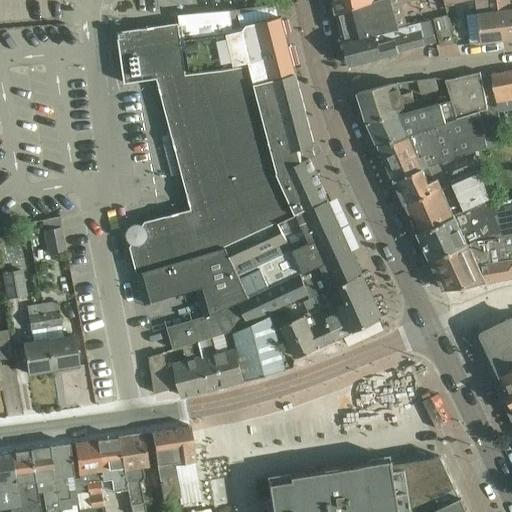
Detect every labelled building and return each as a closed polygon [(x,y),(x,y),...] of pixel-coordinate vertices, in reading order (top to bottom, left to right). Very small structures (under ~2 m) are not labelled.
[(338,12),(376,1),(376,0),(335,0),(337,12),(338,12)] [(338,12),(345,42),(400,29),(407,27),(402,5),(418,0),(417,0),(379,0),(376,1),(338,12)] [(483,42),(504,40),(498,0),(456,0),(457,0),(458,0),(487,0),(489,13),(479,14),(483,42)] [(498,0),(504,40),(511,38),(511,7),(511,0),(498,0)] [(230,11),(180,15),(181,23),(189,72),(227,68),(251,63),(262,60),(267,80),(273,78),(288,73),(296,71),(282,17),(278,18),(276,7),(239,10),(241,27),(233,29),(230,11)] [(469,44),(479,43),(477,12),(466,13),(469,44)] [(455,43),(450,24),(448,16),(434,20),(441,47),(455,43)] [(437,41),(432,22),(407,27),(400,29),(345,42),(352,66),(425,46),(425,44),(437,41)] [(181,23),(118,32),(126,83),(158,78),(193,209),(177,213),(146,221),(144,225),(141,224),(137,224),(134,225),(131,227),(129,230),(128,234),(129,237),(131,240),(134,243),(131,246),(138,273),(191,257),(200,254),(200,255),(220,249),(226,246),(227,246),(330,199),(328,197),(322,200),(305,162),(301,149),(308,147),(288,73),(273,78),(267,80),(255,83),(250,64),(251,63),(227,68),(189,72),(181,23)] [(511,99),(506,71),(493,74),(498,102),(511,99)] [(481,72),(446,80),(452,99),(458,118),(481,111),(489,109),(481,72)] [(436,78),(418,81),(422,94),(439,90),(436,78)] [(389,85),(359,93),(368,122),(406,112),(407,113),(417,110),(411,93),(400,95),(398,83),(389,85)] [(406,112),(368,122),(379,145),(433,128),(458,118),(452,99),(417,110),(407,113),(406,112)] [(433,128),(379,145),(387,162),(395,180),(424,169),(455,157),(479,150),(489,147),(485,129),(481,111),(458,118),(433,128)] [(424,169),(395,180),(406,203),(443,187),(484,168),(479,150),(455,157),(424,169)] [(443,187),(406,203),(419,233),(449,220),(479,206),(496,202),(490,181),(484,168),(443,187)] [(449,220),(419,233),(432,260),(468,244),(475,240),(500,237),(511,235),(511,198),(496,202),(479,206),(449,220)] [(227,246),(226,246),(239,275),(252,269),(311,241),(311,242),(342,227),(330,199),(227,246)] [(61,227),(44,230),(49,254),(66,250),(61,227)] [(252,269),(239,275),(250,298),(292,278),(305,273),(353,251),(342,227),(311,242),(311,241),(252,269)] [(468,244),(432,260),(445,290),(511,277),(511,235),(500,237),(475,240),(468,244)] [(191,257),(138,273),(146,304),(198,288),(207,316),(221,311),(227,308),(242,302),(250,298),(239,275),(226,246),(220,249),(200,255),(200,254),(191,257)] [(193,320),(168,327),(175,349),(184,346),(200,341),(225,333),(233,331),(271,311),(309,294),(311,298),(341,284),(363,274),(353,251),(305,273),(292,278),(250,298),(242,302),(227,308),(221,311),(207,316),(193,320)] [(22,270),(5,272),(9,298),(26,295),(22,270)] [(311,298),(304,301),(310,313),(306,315),(310,324),(321,347),(383,318),(363,274),(341,284),(311,298)] [(42,305),(53,370),(78,366),(73,335),(60,337),(58,325),(62,325),(58,302),(42,305)] [(28,374),(53,370),(42,305),(27,307),(31,330),(34,329),(36,341),(23,343),(28,374)] [(271,311),(233,331),(234,334),(237,347),(246,381),(287,370),(282,351),(272,316),(271,311)] [(321,347),(310,324),(306,315),(292,321),(290,316),(280,321),(297,357),(321,347)] [(502,376),(511,371),(511,318),(497,326),(486,333),(485,333),(484,335),(484,336),(490,348),(489,348),(502,376)] [(0,359),(13,357),(8,330),(0,331),(0,359)] [(225,333),(200,341),(213,389),(246,381),(237,347),(229,349),(225,333)] [(163,352),(150,357),(155,393),(182,386),(185,397),(213,389),(200,341),(184,346),(188,359),(167,365),(163,352)] [(511,420),(511,371),(502,376),(505,383),(496,387),(511,420)] [(176,465),(195,462),(193,450),(194,450),(193,449),(190,426),(151,432),(154,452),(165,511),(180,511),(179,498),(181,497),(176,465)] [(142,468),(149,467),(147,454),(154,452),(151,432),(117,437),(117,438),(127,489),(131,511),(145,511),(140,482),(144,478),(142,468)] [(117,438),(117,437),(97,440),(103,480),(103,481),(112,480),(113,492),(127,489),(117,438)] [(100,481),(103,480),(97,440),(74,444),(80,480),(75,481),(78,504),(79,511),(96,511),(96,509),(105,507),(100,481)] [(77,511),(76,504),(78,504),(75,481),(69,445),(49,447),(60,511),(77,511)] [(60,511),(49,447),(31,449),(37,492),(43,492),(46,510),(48,511),(47,511),(60,511)] [(39,511),(37,492),(31,449),(11,452),(20,511),(39,511)] [(20,511),(11,452),(0,453),(0,510),(10,509),(10,511),(20,511)] [(434,511),(460,498),(441,457),(371,467),(383,511),(434,511)] [(383,511),(371,467),(370,463),(319,472),(325,511),(383,511)] [(325,511),(319,472),(267,480),(271,511),(325,511)] [(434,511),(467,511),(460,498),(434,511)]
